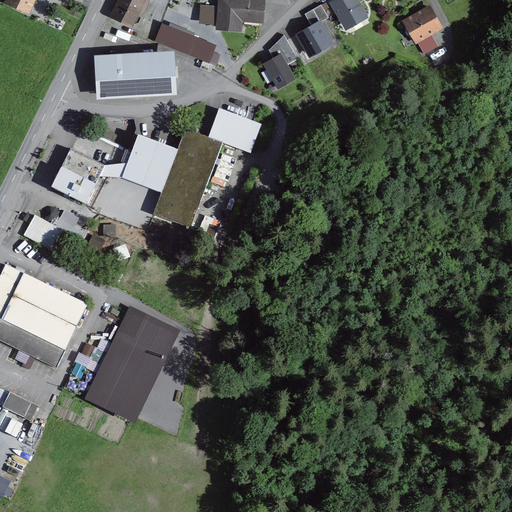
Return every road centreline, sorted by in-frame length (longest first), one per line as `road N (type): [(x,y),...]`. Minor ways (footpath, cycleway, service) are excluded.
road 1 (track): [(233,511),(225,422),(256,326),(242,230)]
road 2 (residential): [(222,81),(190,100),(133,111),(53,96)]
road 3 (unclassified): [(222,81),(277,108),(279,128),(263,169)]
road 4 (secondary): [(0,204),(53,96)]
